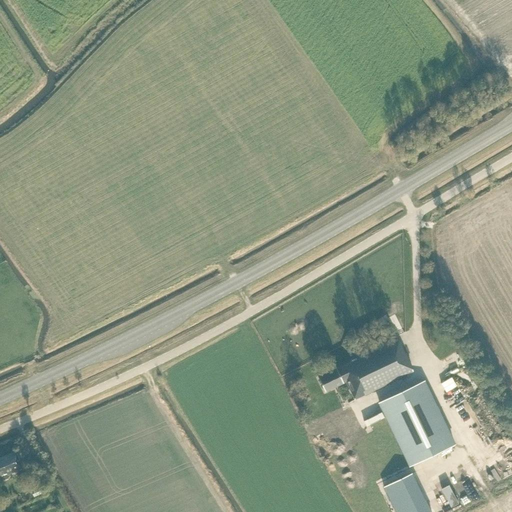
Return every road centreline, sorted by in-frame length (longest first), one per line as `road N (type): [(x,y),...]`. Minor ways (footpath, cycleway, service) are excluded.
road 1 (primary): [(0,398),(212,295),(511,122)]
road 2 (unclassified): [(0,428),(194,342),(511,157)]
